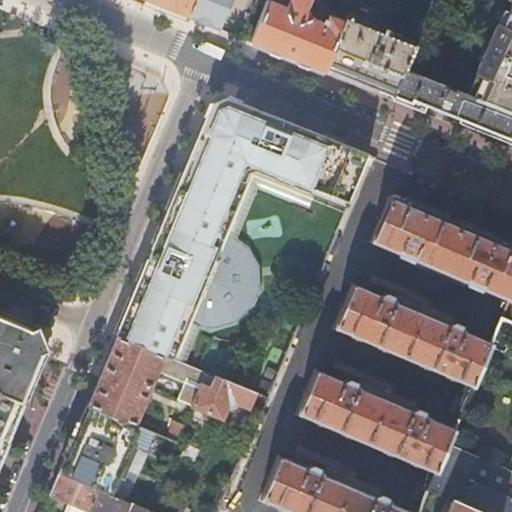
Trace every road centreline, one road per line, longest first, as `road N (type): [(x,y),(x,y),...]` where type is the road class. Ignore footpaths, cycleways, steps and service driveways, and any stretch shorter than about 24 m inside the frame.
road 1 (residential): [(511,184),(204,60)]
road 2 (residential): [(204,60),(95,320)]
road 3 (residential): [(77,365),(15,511)]
road 4 (residential): [(56,0),(185,52)]
